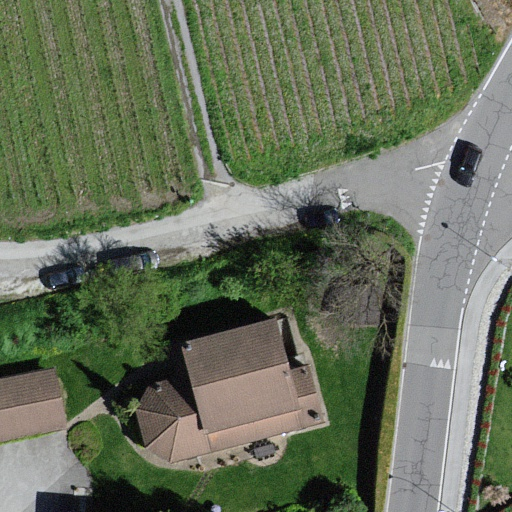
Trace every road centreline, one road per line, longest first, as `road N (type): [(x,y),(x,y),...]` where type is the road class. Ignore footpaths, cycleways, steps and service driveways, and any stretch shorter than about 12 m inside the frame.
road 1 (residential): [(0,257),(131,244),(442,162),(475,167)]
road 2 (tertiary): [(410,511),(454,220),(475,167)]
road 3 (track): [(219,216),(168,0)]
